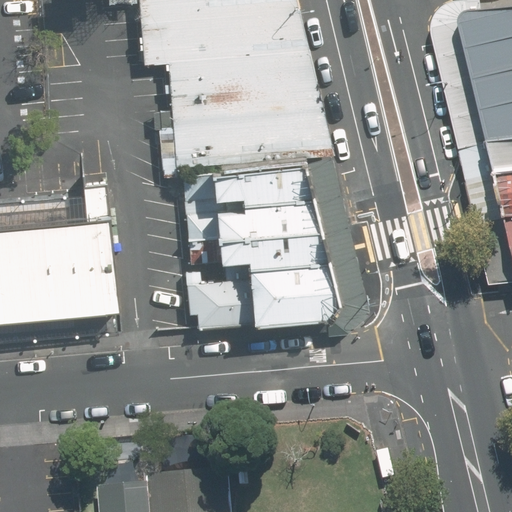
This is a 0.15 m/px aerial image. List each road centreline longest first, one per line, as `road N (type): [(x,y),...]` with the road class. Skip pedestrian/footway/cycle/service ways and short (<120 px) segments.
road 1 (residential): [(0,391),(381,360),(446,341)]
road 2 (unknown): [(57,0),(98,65),(123,186),(142,379)]
road 3 (secondary): [(446,341),(390,233),(334,0)]
road 4 (secondary): [(385,0),(439,221),(446,341)]
road 5 (secondary): [(446,341),(486,511)]
